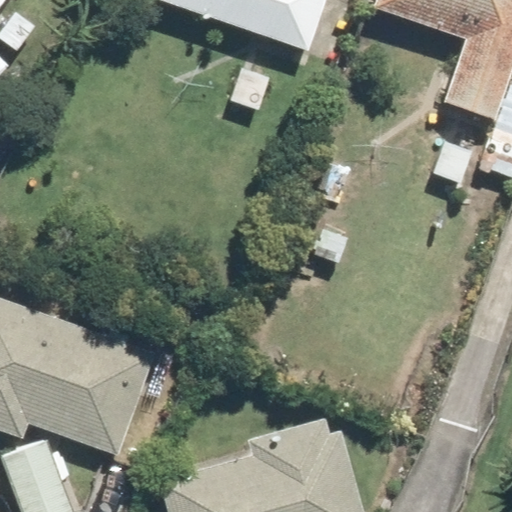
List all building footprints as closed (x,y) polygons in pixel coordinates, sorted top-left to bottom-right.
[(167,0),(303,44),(317,0),(167,0)] [(511,0),(380,0),(460,32),(436,93),(489,114),(511,56),(511,0)] [(0,287),(0,426),(18,434),(25,416),(115,451),(155,351),(127,340),(131,329),(107,320),(103,329),(0,287)] [(245,446),(157,469),(168,511),(364,511),(340,424),(328,428),(324,412),(242,434),(245,446)] [(71,511),(44,433),(0,448),(0,454),(20,511),(71,511)]
